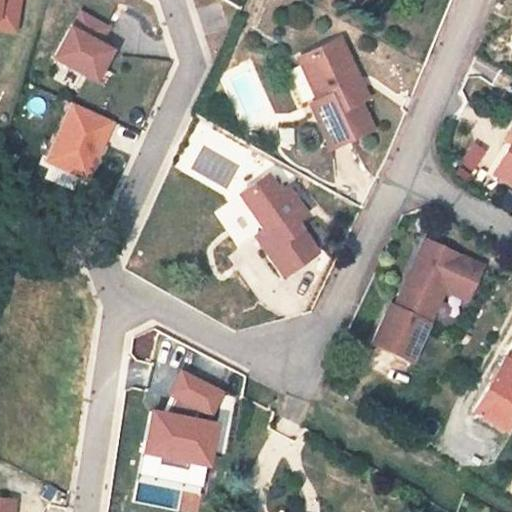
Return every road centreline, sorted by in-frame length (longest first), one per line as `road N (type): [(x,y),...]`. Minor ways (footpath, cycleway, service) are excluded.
road 1 (residential): [(128,291),(299,385),(399,164)]
road 2 (residential): [(128,291),(108,279),(109,250),(193,66),(172,0)]
road 3 (residential): [(87,511),(128,291)]
road 4 (residential): [(399,164),(473,0)]
road 5 (residential): [(511,235),(399,164)]
